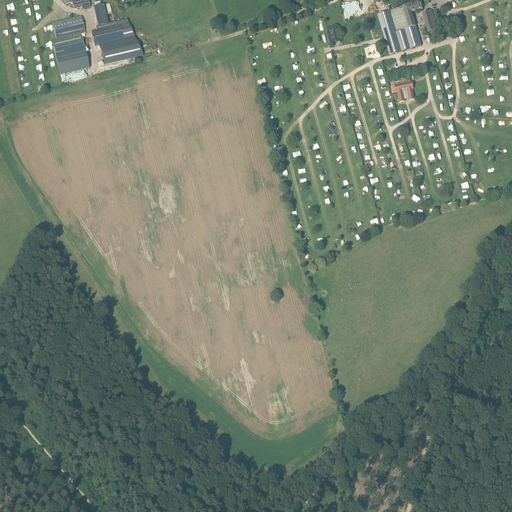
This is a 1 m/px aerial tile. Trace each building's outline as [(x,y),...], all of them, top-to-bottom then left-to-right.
[(68,0),(69,3),(72,3),(74,9),(81,7),(82,10),(90,9),(88,0),(68,0)] [(104,5),(101,5),(100,2),(94,4),(95,7),(93,7),(98,26),(108,24),(104,5)] [(412,12),(417,11),(422,10),(420,3),(403,7),(377,15),(389,56),(401,52),(422,46),(416,27),(412,12)] [(286,12),(295,9),(293,4),(284,6),(286,12)] [(428,32),(432,31),(437,30),(432,11),(423,13),(424,18),(428,32)] [(52,41),(55,55),(84,48),(81,34),(85,34),(81,16),(52,23),(56,40),(52,41)] [(374,22),(375,21),(373,16),(362,19),(363,20),(362,20),(364,25),(367,25),(371,24),(371,23),(374,22)] [(121,24),(91,31),(95,46),(100,45),(104,65),(138,57),(143,56),(135,38),(128,23),(121,24)] [(338,43),(335,30),(329,32),(332,44),(338,43)] [(89,68),(84,48),(55,55),(59,75),(89,68)] [(404,102),(404,100),(409,99),(409,101),(414,100),(412,89),(413,89),(412,83),(395,86),(396,93),(397,93),(399,103),(404,102)]
